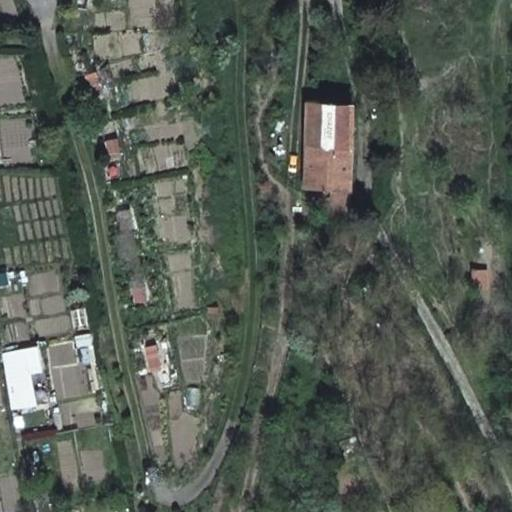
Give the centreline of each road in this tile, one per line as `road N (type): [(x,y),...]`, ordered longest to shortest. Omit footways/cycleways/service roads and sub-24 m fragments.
road 1 (track): [(152,466),(163,502),(199,481),(224,444),(239,381),(239,0)]
road 2 (unknown): [(511,480),(384,246),(374,210),(376,105)]
